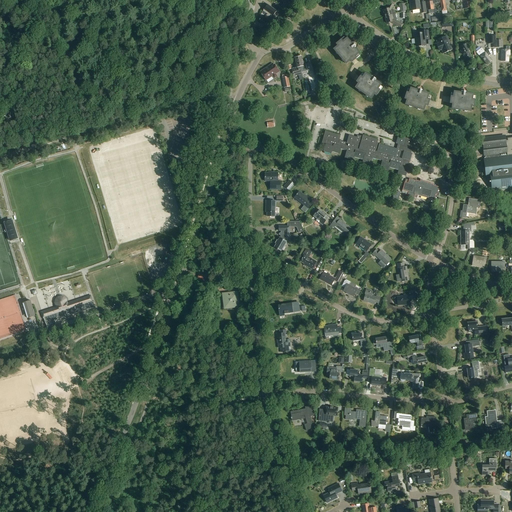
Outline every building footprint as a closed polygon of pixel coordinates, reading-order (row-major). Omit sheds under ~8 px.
[(420,3),(419,0),(410,0),(410,1),(411,11),(420,9),(421,13),(426,13),(425,2),(420,3)] [(383,10),(385,17),(392,15),(395,14),(395,11),(392,9),(394,5),(391,3),(387,9),(383,10)] [(267,14),(272,18),(276,12),(267,5),(263,11),(266,13),(267,14)] [(267,14),(263,20),(266,23),(268,25),(269,25),(272,27),(276,21),(272,18),(267,14)] [(395,14),(392,15),(385,17),(387,23),(390,22),(397,26),(402,28),(404,25),(399,22),(396,21),(397,20),(395,14)] [(420,32),(420,34),(415,34),(416,47),(426,46),(425,40),(429,40),(428,31),(420,32)] [(443,54),(452,50),(448,41),(449,41),(447,36),(437,41),(438,44),(437,44),(440,51),(442,50),(443,54)] [(337,44),(338,46),(334,50),(346,64),(350,60),(352,62),(356,58),(355,57),(359,53),(354,48),(356,47),(353,43),(351,44),(347,39),(343,42),(341,41),(337,44)] [(471,50),(467,43),(460,47),(461,50),(460,51),(466,61),(472,57),(468,52),(471,50)] [(506,47),(506,50),(502,50),(501,62),(508,62),(509,55),(510,55),(510,47),(506,47)] [(485,52),(482,48),(476,52),(479,56),(481,54),(482,55),(480,56),(487,65),(492,61),(488,56),(490,55),(487,51),(485,52)] [(302,56),(298,57),(299,62),(300,67),(301,67),(302,74),(308,73),(306,66),(305,66),(304,62),(303,61),(302,56)] [(299,62),(298,57),(294,58),(295,63),(295,64),(296,68),(294,68),(292,69),(293,76),(296,75),(298,75),(302,74),(301,67),(300,67),(299,62)] [(278,77),(276,74),(279,72),(277,69),(275,65),(273,66),(272,64),(260,72),(266,81),(272,76),(274,79),(278,77)] [(360,77),(357,82),(359,83),(356,88),(371,99),(374,94),(376,96),(379,91),(377,89),(380,85),(375,81),(376,80),(372,77),(371,78),(366,74),(362,79),(360,77)] [(283,78),(282,78),(284,88),(290,87),(288,77),(283,78)] [(411,89),(409,94),(407,93),(405,99),(408,100),(406,105),(423,110),(425,105),(427,106),(429,100),(427,100),(428,95),(422,92),(422,91),(418,89),(417,91),(411,89)] [(451,98),(451,103),(453,104),(452,109),(470,111),(471,106),(473,106),(474,101),(472,100),(473,95),(466,94),(466,92),(461,92),(461,93),(454,93),(454,98),(451,98)] [(397,174),(406,176),(408,168),(410,161),(412,154),(411,153),(415,140),(398,136),(396,144),(398,144),(397,149),(395,149),(395,148),(386,146),(379,144),(377,144),(378,140),(363,135),(363,138),(360,137),(361,136),(357,136),(357,137),(349,135),(347,143),(339,140),(341,135),(325,131),(321,144),(325,145),(323,152),(331,154),(332,152),(339,154),(341,149),(347,151),(344,158),(353,161),(354,158),(363,160),(362,163),(370,166),(373,159),(382,161),(380,169),(388,171),(389,168),(398,171),(397,174)] [(505,138),(482,141),(483,151),(484,153),(485,153),(485,154),(486,156),(486,158),(484,158),(485,159),(485,161),(485,163),(487,177),(487,182),(492,181),(493,190),(511,188),(511,137),(507,138),(507,141),(505,141),(505,138)] [(278,173),(273,173),(265,173),(265,182),(270,182),(270,190),(281,190),(281,182),(278,182),(278,173)] [(437,195),(439,188),(439,187),(433,185),(433,184),(423,181),(423,182),(416,180),(416,181),(409,179),(409,180),(408,183),(405,182),(402,191),(403,191),(408,192),(408,193),(407,196),(417,199),(418,195),(434,200),(436,194),(437,195)] [(289,191),(294,185),(289,180),(284,186),(289,191)] [(305,212),(308,209),(309,209),(313,204),(310,201),(311,200),(307,196),(306,197),(300,191),(295,198),(304,206),(301,210),(305,212)] [(395,191),(392,200),(395,201),(398,202),(399,199),(401,193),(398,192),(395,191)] [(476,214),(477,207),(480,208),(481,200),(469,198),(468,202),(470,203),(469,206),(463,205),(462,217),(466,218),(467,213),(476,214)] [(275,201),(266,201),(266,210),(267,210),(267,217),(275,217),(275,201)] [(318,210),(313,216),(317,220),(321,223),(320,224),(323,226),(329,217),(326,215),(318,210)] [(4,220),(7,236),(11,236),(12,239),(16,238),(12,219),(4,220)] [(338,222),(335,220),(331,225),(334,227),(335,226),(346,235),(351,229),(340,220),(338,222)] [(299,223),(291,223),(291,227),(297,227),(300,232),(302,231),(299,223)] [(471,231),(471,225),(464,226),(464,231),(461,231),(461,245),(466,245),(466,249),(470,249),(470,245),(469,245),(469,231),(471,231)] [(290,238),(290,226),(279,227),(279,231),(281,231),(281,234),(280,234),(280,235),(281,237),(280,238),(274,248),(281,251),(286,242),(284,241),(285,238),(290,238)] [(371,245),(361,237),(356,244),(366,252),(371,245)] [(319,248),(317,252),(322,254),(320,258),(323,259),(326,252),(319,248)] [(303,255),(304,255),(300,262),(307,266),(306,266),(312,269),(316,262),(309,258),(312,252),(306,249),(303,255)] [(376,256),(381,261),(378,264),(383,268),(386,265),(391,260),(381,250),(379,252),(377,250),(372,254),(375,257),(376,256)] [(367,252),(358,262),(361,264),(369,254),(367,252)] [(487,258),(474,256),(472,266),(482,267),(483,263),(486,263),(487,258)] [(505,262),(491,262),(491,272),(502,272),(502,267),(505,268),(505,262)] [(400,275),(396,276),(397,282),(401,281),(401,282),(409,281),(406,267),(404,267),(403,264),(397,265),(398,269),(399,268),(400,275)] [(339,271),(336,276),(341,279),(345,272),(343,270),(342,272),(339,271)] [(335,279),(323,273),(320,279),(331,286),(335,279)] [(342,287),(345,288),(343,291),(348,294),(354,297),(355,294),(358,296),(361,291),(357,289),(358,289),(355,288),(356,285),(351,283),(351,282),(347,280),(345,281),(342,287)] [(371,291),(367,289),(365,295),(364,301),(374,304),(375,302),(378,304),(380,297),(376,296),(376,297),(372,296),(373,292),(371,291)] [(225,308),(239,307),(237,292),(223,294),(225,308)] [(414,300),(413,294),(404,295),(404,297),(397,297),(397,298),(395,298),(395,299),(395,301),(396,302),(398,302),(398,305),(410,304),(410,301),(414,300)] [(54,303),(56,307),(41,312),(43,319),(44,318),(46,324),(47,328),(56,325),(55,321),(77,313),(95,307),(94,304),(92,304),(92,303),(93,302),(91,296),(68,304),(67,302),(66,299),(64,297),(61,296),(57,297),(55,300),(54,303)] [(23,303),(23,304),(28,318),(35,316),(31,301),(23,303)] [(287,304),(278,305),(279,315),(289,314),(293,314),(293,312),(300,311),(299,308),(293,309),(292,305),(287,305),(287,304)] [(511,318),(502,319),(502,326),(511,326),(511,329),(511,318)] [(478,324),(477,321),(473,322),(473,323),(467,323),(468,333),(475,332),(475,335),(487,334),(487,327),(480,327),(477,328),(477,325),(478,324)] [(324,333),(325,333),(325,337),(338,336),(338,334),(341,333),(341,328),(337,328),(337,325),(331,325),(331,326),(323,326),(324,333)] [(290,340),(286,340),(285,333),(287,333),(286,332),(290,331),(290,330),(280,331),(280,334),(277,334),(277,340),(278,340),(279,348),(281,348),(281,352),(291,351),(290,340)] [(356,334),(356,333),(352,333),(353,341),(361,340),(361,347),(366,346),(365,339),(362,340),(362,334),(356,334)] [(418,341),(418,335),(408,336),(409,343),(416,342),(417,348),(417,350),(424,349),(422,340),(418,341)] [(386,337),(376,339),(376,345),(380,344),(381,348),(383,348),(384,352),(387,351),(393,350),(392,342),(387,343),(386,337)] [(479,340),(470,341),(466,342),(466,345),(465,345),(466,353),(464,354),(465,359),(473,358),(472,347),(480,346),(479,340)] [(412,357),(413,360),(414,365),(419,364),(418,364),(422,363),(422,364),(427,364),(426,362),(427,362),(425,357),(417,358),(417,356),(414,357),(413,354),(404,355),(403,356),(404,359),(408,358),(412,357)] [(511,371),(511,359),(509,360),(509,355),(503,356),(505,367),(504,367),(505,372),(511,371)] [(315,361),(296,362),(296,373),(316,372),(315,361)] [(477,373),(474,374),(474,371),(480,370),(479,365),(473,366),(473,368),(467,369),(468,379),(474,378),(477,377),(477,373)] [(327,375),(330,375),(330,379),(339,380),(339,372),(342,373),(342,367),(336,367),(336,368),(328,367),(327,375)] [(370,372),(369,378),(372,378),(371,384),(381,385),(386,385),(387,378),(382,378),(382,376),(375,375),(375,372),(375,373),(376,369),(373,369),(370,369),(370,372)] [(399,375),(400,378),(400,379),(401,379),(401,380),(401,381),(402,382),(403,382),(404,382),(404,381),(405,381),(405,380),(413,381),(412,389),(417,389),(419,374),(410,373),(410,371),(392,369),(392,376),(397,377),(399,375)] [(350,370),(349,378),(354,378),(354,382),(354,383),(359,383),(359,382),(362,382),(362,379),(367,379),(367,374),(368,371),(366,371),(365,371),(363,370),(363,374),(362,376),(357,375),(358,370),(350,370)] [(312,416),(315,415),(313,406),(311,406),(305,407),(305,409),(290,412),(292,421),(305,418),(307,424),(306,424),(304,425),(306,431),(314,428),(310,417),(312,416)] [(325,406),(325,410),(320,410),(319,410),(318,421),(328,422),(328,423),(330,424),(331,422),(333,423),(333,420),(334,416),(337,416),(338,408),(336,408),(334,407),(330,407),(328,407),(326,407),(325,406)] [(360,420),(359,427),(366,427),(366,422),(367,416),(367,411),(362,411),(363,410),(357,410),(356,411),(356,412),(354,412),(350,412),(351,409),(348,409),(345,408),(344,416),(346,416),(346,420),(350,420),(354,420),(354,419),(360,420)] [(488,417),(486,417),(487,427),(492,426),(492,429),(498,428),(504,427),(504,421),(496,422),(495,411),(488,412),(488,417)] [(374,421),(372,421),(372,427),(378,427),(379,425),(379,424),(386,425),(387,417),(380,416),(380,412),(376,412),(375,421),(374,421)] [(412,415),(397,414),(397,418),(399,419),(398,422),(397,423),(398,423),(398,425),(403,426),(403,430),(415,431),(415,427),(414,427),(414,421),(411,421),(412,415)] [(477,423),(476,414),(468,415),(468,419),(464,419),(466,430),(473,429),(472,423),(477,423)] [(421,424),(426,425),(426,427),(429,427),(429,433),(433,432),(434,433),(435,433),(434,425),(436,425),(436,417),(427,417),(427,418),(421,418),(421,424)] [(496,472),(496,463),(489,463),(489,465),(482,465),(482,476),(489,476),(489,472),(496,472)] [(432,483),(430,473),(420,475),(420,474),(412,475),(413,481),(418,481),(418,485),(432,483)] [(388,482),(384,482),(385,487),(387,486),(388,492),(392,492),(392,490),(395,489),(396,493),(394,493),(394,495),(402,494),(401,488),(400,488),(398,476),(391,477),(392,483),(389,484),(388,482)] [(357,485),(357,483),(351,484),(352,491),(358,490),(358,494),(371,492),(370,483),(357,485)] [(330,493),(323,496),(325,500),(327,503),(333,500),(337,498),(335,495),(342,491),(339,486),(338,484),(328,489),(330,493)] [(440,511),(438,500),(438,498),(428,500),(430,511),(440,511)] [(477,505),(477,511),(487,511),(487,509),(493,509),(493,511),(497,511),(498,505),(498,504),(493,504),(493,501),(481,501),(481,505),(477,505)]
